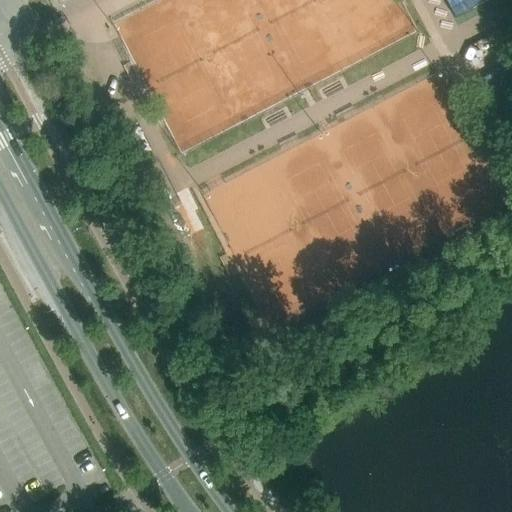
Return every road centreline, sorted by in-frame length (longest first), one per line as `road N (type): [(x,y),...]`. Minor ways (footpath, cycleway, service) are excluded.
road 1 (secondary): [(228,511),(131,360),(0,119)]
road 2 (secondary): [(0,187),(111,393),(190,511)]
